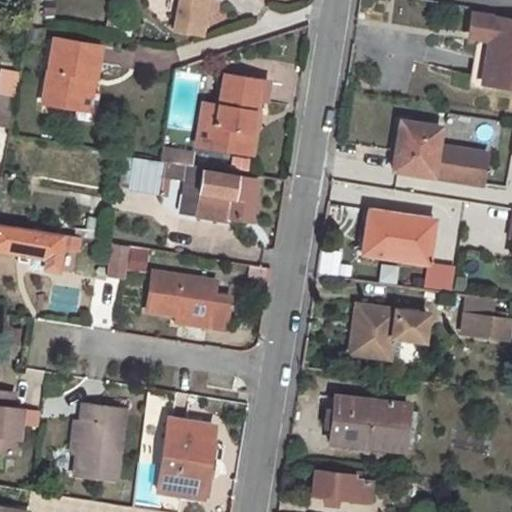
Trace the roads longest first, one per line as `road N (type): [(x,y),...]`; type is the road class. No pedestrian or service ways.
road 1 (residential): [(335,0),(277,372)]
road 2 (residential): [(75,339),(277,372)]
road 3 (unknown): [(333,14),(167,64)]
road 4 (residential): [(277,372),(254,511)]
